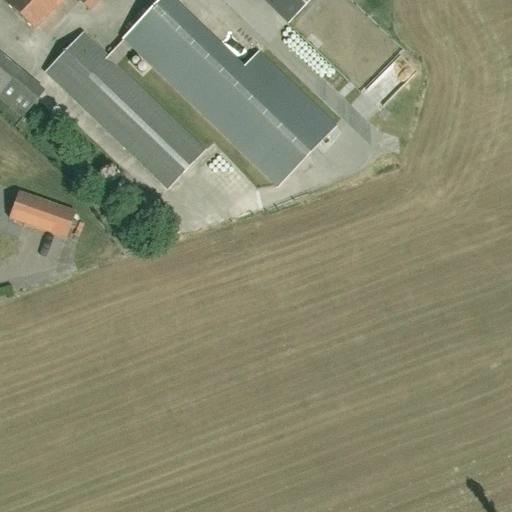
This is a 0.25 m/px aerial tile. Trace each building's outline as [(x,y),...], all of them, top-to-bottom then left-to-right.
[(8,0),(5,4),(34,30),(61,0),(8,0)] [(76,0),(77,0),(88,11),(98,0),(76,0)] [(131,47),(201,114),(278,187),(332,130),(255,56),(242,69),(169,0),(160,0),(123,39),(124,40),(131,47)] [(262,0),(291,28),(318,0),(262,0)] [(208,20),(245,57),(253,49),(216,12),(208,20)] [(131,47),(124,40),(107,57),(83,34),(45,73),(168,190),(205,151),(115,64),(131,47)] [(0,101),(22,120),(43,95),(19,73),(0,56),(0,101)] [(30,173),(34,163),(0,148),(0,163),(5,166),(2,174),(19,181),(23,171),(30,173)] [(65,240),(75,213),(18,193),(9,220),(65,240)]
